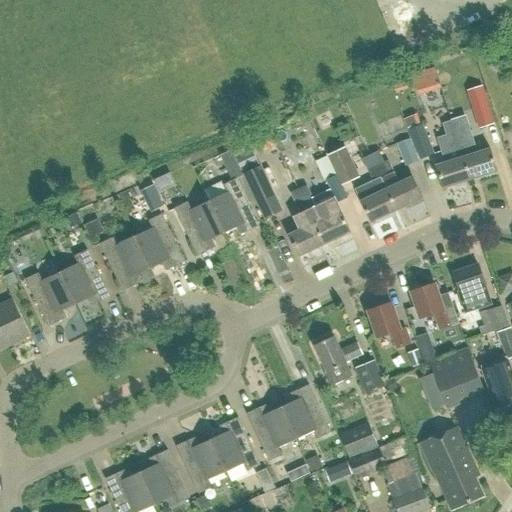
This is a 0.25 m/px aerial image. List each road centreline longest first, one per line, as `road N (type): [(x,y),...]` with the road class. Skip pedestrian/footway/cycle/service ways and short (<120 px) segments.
road 1 (residential): [(231,332),(206,309),(177,306),(23,379),(8,401),(9,480)]
road 2 (residential): [(231,332),(438,235),(474,222),(511,222)]
road 3 (residential): [(9,480),(212,387),(228,361),(231,332)]
